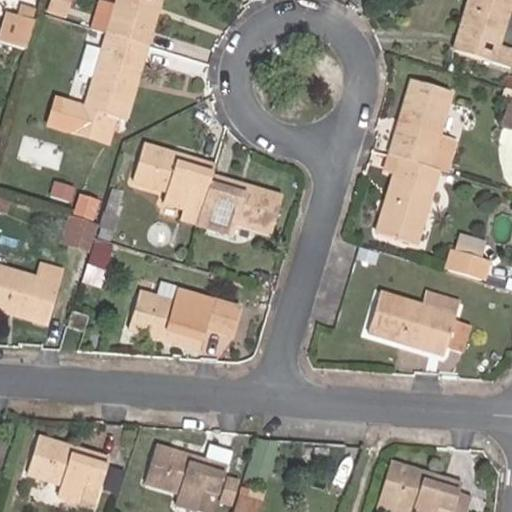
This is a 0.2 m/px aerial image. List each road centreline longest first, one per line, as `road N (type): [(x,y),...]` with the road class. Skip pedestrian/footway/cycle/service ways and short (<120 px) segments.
road 1 (residential): [(354,112),(367,69),(350,28),(300,6),(267,15),(250,30),(236,83),(251,116),(298,138),(342,124)]
road 2 (residential): [(272,395),(354,112)]
road 3 (residential): [(0,375),(272,395)]
road 4 (residential): [(272,395),(511,413)]
